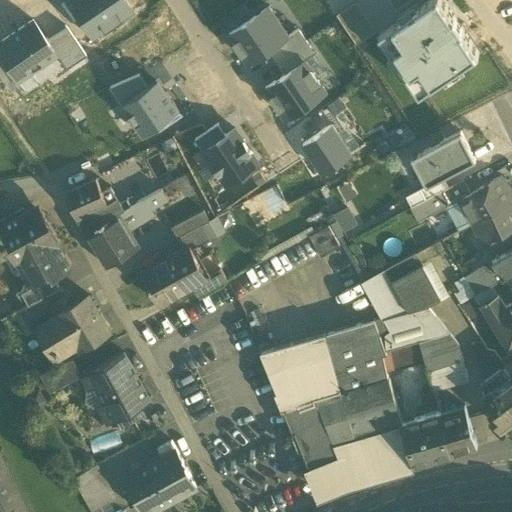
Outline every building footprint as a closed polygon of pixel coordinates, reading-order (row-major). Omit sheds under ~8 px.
[(125,0),(65,0),(91,37),(132,9),(125,0)] [(357,0),(355,0),(337,13),(357,43),(377,29),(357,0)] [(396,51),(410,70),(406,72),(420,93),(480,52),(463,28),(462,29),(477,52),(432,82),(421,65),(412,71),(396,48),(405,42),(393,25),(430,0),(442,0),(453,16),(455,15),(444,0),(428,0),(379,33),(393,53),(396,51)] [(408,0),(391,0),(397,8),(408,0)] [(463,28),(455,15),(453,16),(442,0),(430,0),(393,25),(405,42),(396,48),(412,71),(421,65),(432,82),(477,52),(462,29),(463,28)] [(269,5),(229,32),(249,61),(269,48),(289,34),(269,5)] [(32,19),(0,40),(0,56),(15,79),(29,70),(31,72),(43,64),(41,62),(55,52),(46,38),(32,19)] [(65,25),(46,38),(55,52),(57,56),(66,68),(86,55),(65,25)] [(269,48),(276,59),(306,39),(298,27),(289,34),(269,48)] [(315,52),(306,39),(276,59),(285,72),(305,59),(315,52)] [(396,51),(393,53),(406,72),(410,70),(396,51)] [(285,72),(265,86),(286,117),(326,89),(305,59),(285,72)] [(15,79),(24,93),(38,83),(31,72),(29,70),(15,79)] [(140,73),(110,86),(122,103),(148,85),(140,73)] [(122,103),(121,103),(143,135),(163,122),(166,125),(183,114),(159,78),(148,85),(122,103)] [(340,109),(333,99),(313,113),(320,123),(340,109)] [(204,149),(227,133),(218,122),(195,138),(203,150),(204,149)] [(337,130),(332,122),(303,142),(324,172),(352,152),(337,130)] [(347,124),(337,130),(352,152),(362,146),(347,124)] [(243,138),(236,127),(227,133),(204,149),(212,160),(211,161),(219,173),(220,172),(228,183),(259,162),(251,151),(252,150),(244,138),(243,138)] [(461,130),(418,153),(424,164),(418,168),(427,185),(444,176),(476,158),(461,130)] [(105,150),(95,155),(101,166),(111,162),(105,150)] [(412,156),(418,168),(424,164),(418,153),(412,156)] [(458,199),(471,223),(471,224),(511,202),(511,194),(502,175),(470,192),(458,199)] [(427,185),(406,195),(412,206),(449,186),(444,176),(427,185)] [(86,231),(118,212),(131,205),(128,199),(121,203),(121,202),(120,203),(117,198),(117,197),(111,186),(102,190),(97,177),(66,191),(77,217),(86,231)] [(412,206),(420,220),(446,206),(458,199),(470,192),(463,179),(449,186),(412,206)] [(143,198),(131,205),(135,212),(148,205),(151,209),(152,209),(168,199),(161,188),(143,198)] [(459,230),(471,223),(458,199),(446,206),(459,230)] [(44,213),(61,244),(62,243),(39,202),(26,210),(32,219),(44,213)] [(511,202),(471,224),(485,250),(486,250),(511,235),(511,202)] [(131,205),(118,212),(129,230),(142,222),(135,212),(131,205)] [(135,212),(142,222),(155,214),(152,209),(151,209),(148,205),(135,212)] [(334,214),(337,219),(344,231),(358,223),(348,205),(334,214)] [(0,219),(0,228),(4,235),(32,220),(32,219),(26,210),(24,206),(0,219)] [(191,244),(193,248),(210,238),(202,224),(210,220),(204,209),(172,226),(178,237),(184,248),(191,244)] [(139,246),(129,230),(118,212),(86,231),(86,232),(107,266),(139,246)] [(35,280),(36,282),(52,273),(54,278),(55,277),(73,267),(61,244),(44,213),(32,219),(32,220),(4,235),(0,228),(0,259),(12,253),(13,252),(9,245),(14,242),(35,280)] [(216,216),(210,220),(202,224),(210,238),(225,230),(216,216)] [(330,223),(338,237),(345,233),(344,231),(337,219),(330,223)] [(310,235),(321,255),(340,244),(329,224),(310,235)] [(263,260),(315,231),(312,225),(260,254),(263,260)] [(12,253),(29,283),(35,280),(14,242),(9,245),(13,252),(12,253)] [(141,271),(159,303),(192,285),(209,276),(208,275),(193,248),(191,244),(184,248),(141,271)] [(511,249),(493,260),(504,277),(511,271),(511,249)] [(384,269),(391,280),(423,263),(416,252),(384,269)] [(423,263),(441,298),(450,293),(432,259),(423,263)] [(491,284),(504,277),(493,260),(466,276),(476,293),(491,284)] [(441,298),(423,263),(391,280),(409,312),(429,306),(428,305),(441,298)] [(192,285),(198,295),(228,279),(221,268),(208,275),(209,276),(192,285)] [(385,319),(409,312),(391,280),(384,269),(363,281),(385,319)] [(21,289),(29,304),(44,297),(61,288),(55,277),(54,278),(52,273),(36,282),(35,280),(29,283),(29,284),(21,289)] [(461,302),(476,293),(466,276),(465,274),(454,281),(460,290),(455,293),(461,302)] [(509,285),(504,277),(491,284),(497,293),(509,285)] [(509,347),(511,345),(511,315),(507,306),(505,307),(497,293),(491,284),(476,293),(509,347)] [(41,325),(58,353),(70,345),(72,349),(79,345),(81,348),(111,330),(89,294),(59,312),(59,313),(55,315),(40,324),(41,325)] [(55,315),(44,297),(29,304),(22,308),(23,311),(35,329),(41,325),(40,324),(55,315)] [(409,312),(385,319),(391,330),(385,333),(386,348),(420,338),(429,369),(463,359),(459,344),(429,306),(409,312)] [(27,333),(35,329),(23,311),(16,315),(27,333)] [(383,316),(325,332),(341,390),(389,376),(384,353),(387,352),(386,349),(385,333),(390,330),(383,316)] [(316,397),(341,390),(325,332),(261,350),(284,408),(298,404),(300,408),(316,402),(315,400),(316,400),(316,397)] [(389,350),(394,369),(424,361),(419,341),(389,350)] [(101,407),(108,420),(113,417),(114,418),(116,417),(141,403),(150,398),(124,351),(82,374),(89,387),(95,384),(106,404),(101,407)] [(41,374),(50,392),(82,374),(73,359),(41,374)] [(429,369),(434,389),(468,379),(469,377),(463,359),(429,369)] [(481,384),(484,393),(511,374),(505,366),(481,384)] [(511,420),(511,374),(484,393),(495,409),(490,412),(502,428),(511,420)] [(415,463),(389,376),(341,390),(316,397),(316,400),(315,400),(316,402),(300,408),(298,404),(284,408),(294,431),(295,431),(299,440),(310,466),(318,486),(329,490),(350,481),(413,464),(415,463)] [(95,384),(89,387),(86,402),(101,407),(106,404),(95,384)] [(141,403),(116,417),(122,428),(147,414),(141,403)] [(465,405),(441,412),(453,453),(477,446),(470,422),(465,405)] [(441,411),(415,418),(422,443),(424,443),(428,460),(453,453),(441,412),(441,411)] [(415,464),(428,460),(424,443),(422,443),(415,418),(402,421),(415,464)] [(158,447),(163,455),(177,448),(172,439),(158,447)] [(177,448),(163,455),(126,475),(145,511),(147,511),(197,485),(177,448)] [(0,511),(25,511),(0,457),(0,511)] [(415,469),(413,464),(350,481),(329,490),(318,486),(310,466),(305,467),(318,500),(352,486),(415,469)] [(95,465),(74,477),(92,508),(112,496),(95,465)]
